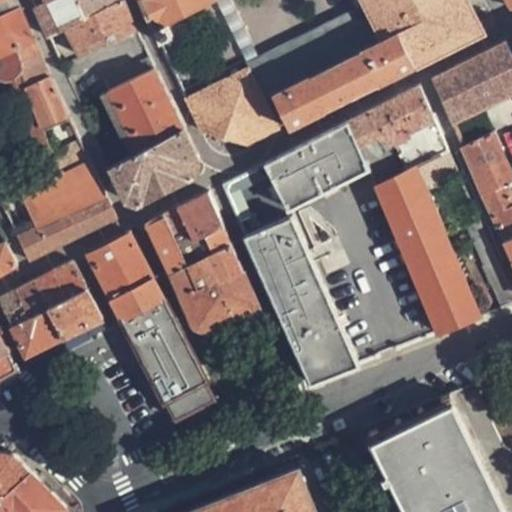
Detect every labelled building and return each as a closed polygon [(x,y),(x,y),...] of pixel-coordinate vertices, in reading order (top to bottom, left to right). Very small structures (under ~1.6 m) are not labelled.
[(0,0),(0,14),(20,6),(17,0),(0,0)] [(47,0),(35,6),(48,35),(67,25),(85,17),(77,0),(47,0)] [(135,28),(124,0),(118,0),(85,17),(67,25),(81,54),(135,28)] [(118,0),(77,0),(85,17),(118,0)] [(140,0),(159,42),(171,36),(165,24),(216,0),(140,0)] [(218,0),(250,65),(262,59),(232,0),(352,0),(357,10),(369,4),(367,0),(218,0)] [(398,74),(417,64),(416,63),(398,29),(396,30),(381,0),(367,0),(369,4),(385,35),(364,46),(365,47),(311,75),(310,74),(263,97),(279,128),(282,127),(280,123),(288,119),(292,125),(313,115),(327,108),(326,107),(380,80),(380,82),(398,74)] [(482,30),(467,0),(381,0),(396,30),(398,29),(416,63),(482,30)] [(385,35),(369,4),(357,10),(262,59),(250,65),(248,66),(263,97),(310,74),(311,75),(365,47),(364,46),(385,35)] [(0,74),(8,79),(20,74),(23,57),(40,49),(20,6),(0,14),(0,74)] [(434,77),(453,121),(511,91),(511,52),(507,40),(434,77)] [(23,57),(20,74),(25,85),(50,74),(40,49),(23,57)] [(109,88),(139,150),(184,127),(154,66),(149,55),(104,78),(109,88)] [(263,97),(248,66),(187,97),(205,132),(244,145),(279,128),(263,97)] [(20,74),(8,79),(49,178),(62,172),(42,126),(25,85),(20,74)] [(42,126),(68,115),(50,74),(25,85),(42,126)] [(350,119),(362,147),(370,166),(377,183),(407,168),(414,166),(449,149),(435,116),(421,84),(350,119)] [(131,154),(139,150),(109,88),(102,92),(131,154)] [(362,147),(350,119),(267,161),(290,207),(370,166),(362,147)] [(109,165),(125,200),(137,205),(195,175),(200,161),(184,127),(139,150),(131,154),(109,165)] [(478,181),(484,193),(511,177),(511,174),(509,168),(493,131),(463,144),(478,181)] [(21,192),(36,223),(107,195),(90,159),(62,172),(49,178),(21,192)] [(439,332),(481,316),(414,166),(407,168),(377,183),(439,332)] [(511,177),(484,193),(505,239),(511,236),(511,177)] [(209,190),(179,205),(194,237),(224,224),(209,190)] [(117,215),(107,195),(36,223),(16,233),(28,260),(72,237),(117,215)] [(179,205),(165,212),(187,261),(201,254),(194,237),(179,205)] [(147,221),(169,269),(187,261),(165,212),(147,221)] [(311,383),(360,363),(294,215),(246,237),(311,383)] [(224,224),(194,237),(201,254),(187,261),(169,269),(193,323),(201,330),(260,304),(243,267),(224,224)] [(131,231),(89,253),(167,401),(169,400),(178,416),(215,397),(206,380),(207,379),(131,231)] [(0,274),(17,266),(4,239),(0,241),(0,274)] [(482,264),(502,308),(511,303),(511,290),(496,258),(482,264)] [(73,260),(55,269),(68,297),(88,287),(73,260)] [(55,269),(36,279),(49,307),(68,297),(55,269)] [(30,316),(12,325),(26,355),(63,337),(49,307),(36,279),(16,289),(30,316)] [(104,317),(88,287),(68,297),(49,307),(63,337),(104,317)] [(16,289),(0,296),(0,299),(12,325),(30,316),(16,289)] [(0,377),(16,368),(8,351),(0,354),(0,377)] [(406,511),(507,511),(453,403),(372,442),(406,511)] [(0,450),(0,497),(32,470),(14,453),(0,450)] [(317,511),(299,466),(178,511),(317,511)] [(0,511),(59,511),(67,506),(32,470),(0,497),(0,511)]
